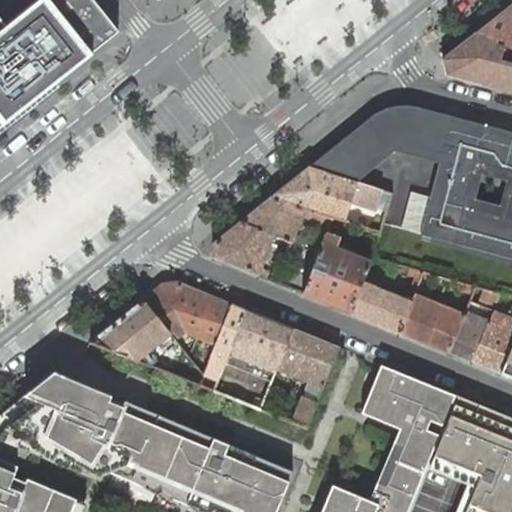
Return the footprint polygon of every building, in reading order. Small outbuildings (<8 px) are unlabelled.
[(0,126),(116,33),(88,0),(38,0),(5,28),(0,22),(0,126)] [(511,3),(477,31),(511,47),(511,3)] [(511,47),(477,31),(442,59),(446,74),(511,91),(511,47)] [(511,132),(414,106),(391,100),(308,166),(391,193),(383,220),(511,256),(511,132)] [(391,193),(308,166),(270,197),(332,216),(344,220),(350,202),(376,210),(370,228),(380,232),(383,220),(391,193)] [(332,216),(270,197),(241,221),(274,234),(303,246),(307,238),(294,233),(297,226),(305,229),(307,224),(326,232),(326,231),(332,216)] [(274,234),(241,221),(211,244),(213,256),(265,278),(268,272),(260,269),(255,267),(266,239),(271,241),(274,234)] [(271,241),(266,239),(255,267),(260,269),(271,241)] [(362,281),(369,261),(322,242),(302,293),(349,312),(362,281)] [(398,332),(411,301),(362,281),(349,312),(398,332)] [(211,357),(232,304),(193,289),(176,282),(162,283),(142,299),(176,340),(185,351),(191,347),(181,335),(185,331),(192,334),(203,339),(198,352),(211,357)] [(448,352),(464,313),(422,295),(425,287),(418,284),(415,293),(411,301),(398,332),(448,352)] [(494,307),(499,294),(474,287),(465,311),(464,313),(448,352),(471,362),(488,320),(491,313),(494,307)] [(511,311),(511,297),(499,294),(494,307),(511,311)] [(142,299),(90,341),(185,378),(193,372),(198,378),(194,382),(195,382),(199,384),(204,373),(185,351),(176,340),(142,299)] [(225,363),(247,310),(232,304),(211,357),(225,363)] [(214,390),(261,408),(271,382),(277,369),(293,329),(247,310),(225,363),(219,378),(214,390)] [(471,362),(500,373),(511,343),(511,321),(491,313),(488,320),(471,362)] [(261,408),(306,426),(317,400),(322,386),(337,347),(293,329),(277,369),(317,384),(311,398),(271,382),(261,408)] [(511,343),(500,373),(511,378),(511,343)] [(204,372),(219,378),(225,363),(211,357),(204,372)] [(408,511),(426,468),(455,396),(456,396),(383,365),(363,413),(401,429),(371,501),(333,485),(322,511),(408,511)] [(274,511),(292,469),(54,369),(0,412),(0,511),(90,511),(93,506),(44,486),(57,455),(112,479),(115,473),(206,511),(274,511)] [(199,384),(214,390),(219,378),(204,372),(204,373),(199,384)] [(511,511),(511,418),(456,396),(426,468),(472,486),(461,511),(511,511)]
